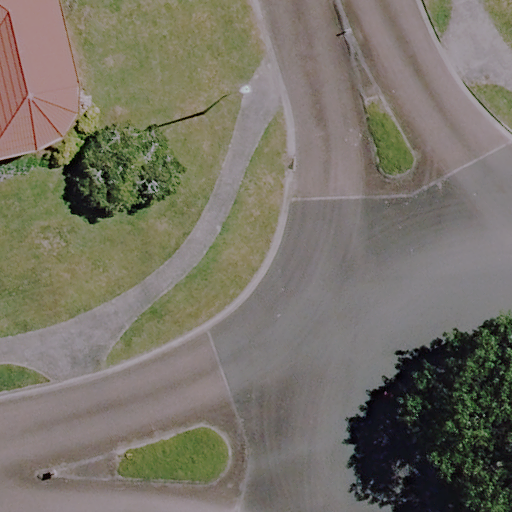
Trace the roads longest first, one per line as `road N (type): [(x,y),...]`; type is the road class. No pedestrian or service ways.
road 1 (residential): [(0,486),(274,448)]
road 2 (residential): [(315,0),(399,248)]
road 3 (residential): [(274,448),(282,387),(307,330),(347,282),(399,248)]
